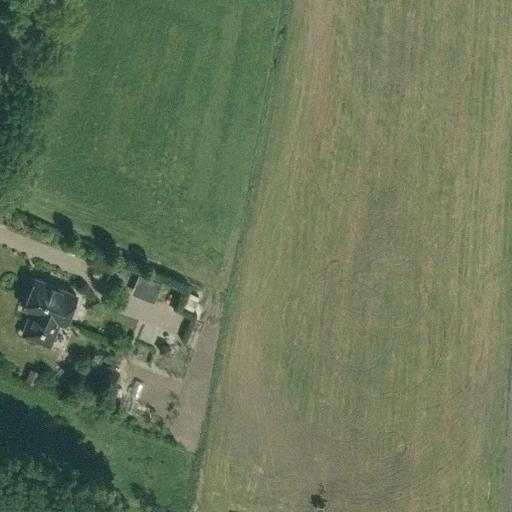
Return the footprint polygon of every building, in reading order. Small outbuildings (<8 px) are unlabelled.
[(76,294),(35,278),(23,307),(32,310),(22,334),(49,345),(59,321),(64,323),(76,294)] [(140,340),(159,348),(167,330),(147,322),(140,340)] [(117,369),(97,360),(91,375),(110,384),(117,369)] [(140,365),(131,394),(156,402),(166,373),(140,365)] [(41,373),(31,368),(26,380),(36,384),(41,373)]
